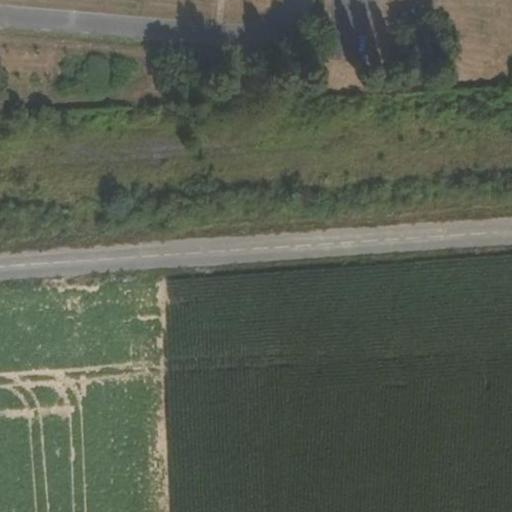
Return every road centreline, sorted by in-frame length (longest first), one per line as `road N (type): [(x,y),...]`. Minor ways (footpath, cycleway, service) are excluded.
road 1 (unclassified): [(511,225),(0,262)]
road 2 (unknown): [(0,15),(284,36),(345,16)]
